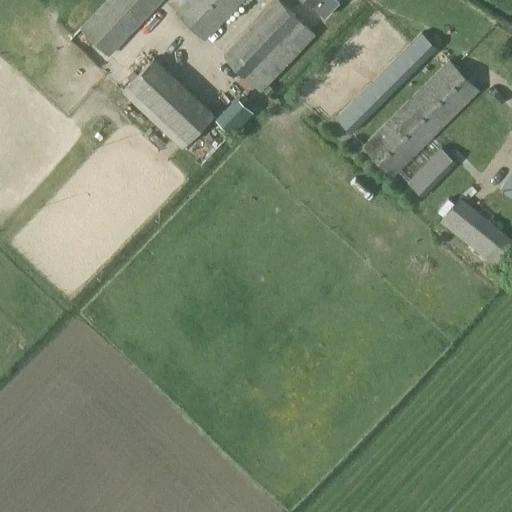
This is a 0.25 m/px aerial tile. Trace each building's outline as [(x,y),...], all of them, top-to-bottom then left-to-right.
[(105,0),(85,21),(79,28),(94,41),(109,56),(137,28),(163,0),(105,0)] [(186,0),(175,13),(205,41),(231,13),(243,0),(186,0)] [(261,92),(315,34),(279,0),(275,0),(223,56),(261,92)] [(409,43),(335,117),(352,134),(393,93),(434,53),(439,48),(437,47),(432,41),(426,36),(422,31),(409,43)] [(184,149),(216,114),(153,57),(121,92),(184,149)] [(383,125),(362,146),(373,157),(375,159),(377,161),(378,162),(389,173),(393,177),(478,92),(480,90),(478,88),(474,84),(473,83),(460,70),(449,59),(406,102),(383,125)] [(305,96),(321,114),(341,96),(333,88),(342,81),(333,71),(305,96)] [(232,133),(252,112),(238,99),(218,120),(232,133)] [(423,196),(456,163),(441,148),(408,181),(423,196)] [(490,188),(507,171),(499,163),(482,180),(490,188)] [(511,197),(511,172),(500,189),(511,197)] [(458,200),(441,222),(442,222),(451,230),(455,233),(467,243),(474,249),(492,264),(494,265),(495,264),(508,248),(511,243),(511,240),(478,213),(463,200),(460,198),(459,200),(458,200)]
